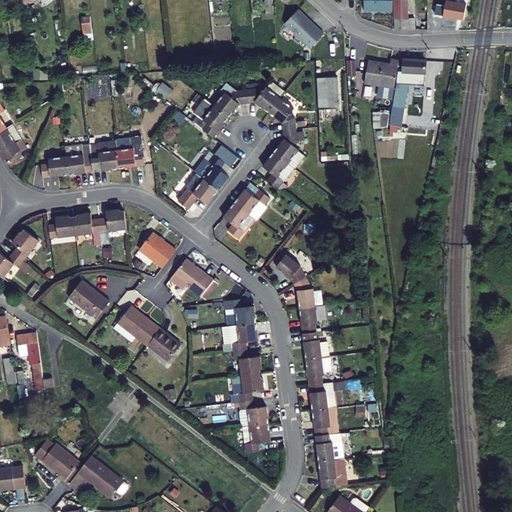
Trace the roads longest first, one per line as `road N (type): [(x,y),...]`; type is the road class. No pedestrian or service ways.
road 1 (residential): [(195,236),(259,285),(275,309),(295,452),(280,496)]
road 2 (tertiary): [(511,38),(400,41),(345,23)]
road 3 (residential): [(48,200),(137,195),(195,236)]
